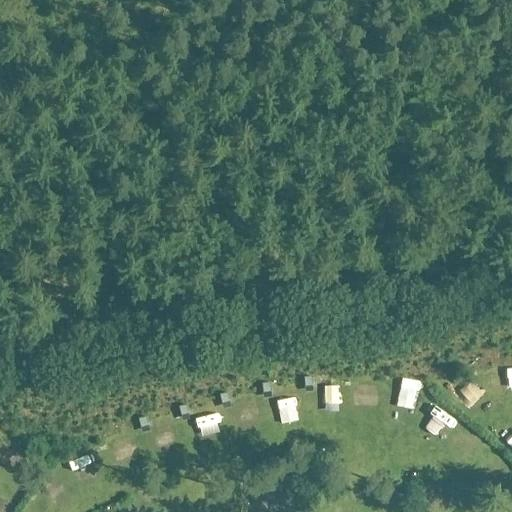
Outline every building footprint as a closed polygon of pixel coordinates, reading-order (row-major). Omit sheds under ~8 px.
[(511,384),(496,385),(497,403),(511,402),(511,384)] [(463,390),(453,403),(462,411),(472,398),(463,390)] [(397,430),(418,434),(425,404),(404,399),(397,430)] [(264,411),(271,428),(293,418),(285,402),(264,411)] [(441,434),(455,444),(466,429),(452,418),(441,434)] [(194,437),(211,433),(208,422),(191,426),(194,437)] [(157,435),(161,454),(180,450),(176,431),(157,435)] [(478,439),(461,462),(475,472),(492,449),(478,439)] [(126,447),(113,451),(119,470),(132,465),(126,447)] [(10,450),(2,456),(13,472),(21,466),(10,450)] [(77,462),(82,482),(101,477),(97,458),(77,462)] [(44,500),(64,510),(72,493),(53,483),(44,500)] [(412,511),(414,491),(388,489),(385,511),(412,511)] [(0,498),(0,511),(18,511),(21,503),(0,498)]
